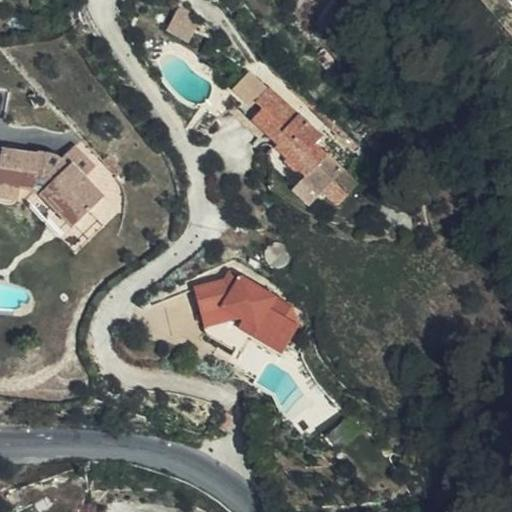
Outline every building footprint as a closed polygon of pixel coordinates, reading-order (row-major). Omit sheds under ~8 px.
[(162,27),(182,41),(197,21),(177,6),(162,27)] [(250,106),(261,93),(243,76),(227,93),(238,102),(246,110),(250,106)] [(298,179),(317,196),(340,171),(310,145),(316,138),(264,90),(261,93),(250,106),(261,115),(251,126),(259,132),(281,151),(277,155),(300,176),(298,179)] [(261,115),(250,106),(246,110),(238,102),(226,116),(253,139),(259,132),(251,126),(261,115)] [(1,165),(0,176),(0,197),(22,200),(33,202),(40,203),(47,206),(79,231),(108,198),(86,180),(96,168),(74,149),(61,163),(60,162),(58,162),(56,162),(54,163),(37,166),(37,169),(1,165)] [(108,155),(102,161),(118,176),(124,170),(108,155)] [(352,181),(340,171),(317,196),(329,207),(352,181)] [(287,190),(307,208),(317,196),(298,179),(287,190)] [(22,200),(0,197),(0,211),(20,214),(22,200)] [(225,281),(194,289),(202,315),(224,309),(240,318),(244,320),(256,327),(254,333),(271,343),(275,337),(289,345),(300,325),(286,316),(292,306),(231,272),(225,281)] [(202,315),(206,328),(240,318),(224,309),(202,315)] [(283,354),(289,345),(275,337),(271,343),(254,333),(256,327),(244,320),(239,329),(283,354)]
